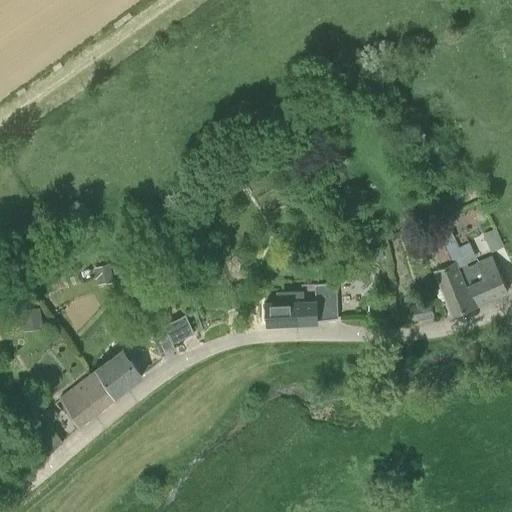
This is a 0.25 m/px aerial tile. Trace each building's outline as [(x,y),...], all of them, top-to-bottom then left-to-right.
[(253,149),(256,162),(274,157),(270,144),(253,149)] [(241,158),(245,165),(254,159),(250,152),(241,158)] [(437,219),(441,229),(453,224),(449,214),(437,219)] [(450,228),(440,232),(445,243),(455,239),(450,228)] [(455,248),(459,258),(462,264),(476,257),(470,241),(455,248)] [(381,245),(369,248),(371,260),(383,257),(381,245)] [(509,291),(501,273),(493,254),(477,260),(483,276),(469,282),(470,284),(479,304),(509,291)] [(454,313),(479,304),(470,284),(467,286),(458,265),(462,264),(459,258),(435,269),(454,313)] [(108,264),(93,268),(98,283),(112,279),(108,264)] [(278,301),(265,302),(266,322),(338,318),(336,282),(315,283),(315,284),(302,284),(302,291),(277,292),(278,301)] [(410,303),(412,318),(432,316),(430,300),(410,303)] [(23,326),(42,323),(40,307),(20,310),(23,326)] [(171,343),(177,340),(193,333),(184,316),(163,325),(171,343)] [(160,320),(141,328),(131,333),(135,341),(145,337),(144,335),(151,332),(161,353),(173,346),(171,343),(163,325),(160,320)] [(142,375),(130,360),(122,349),(95,370),(115,396),(142,375)] [(79,424),(115,396),(95,370),(59,398),(79,424)] [(48,401),(32,437),(48,454),(63,442),(46,423),(58,414),(48,401)]
